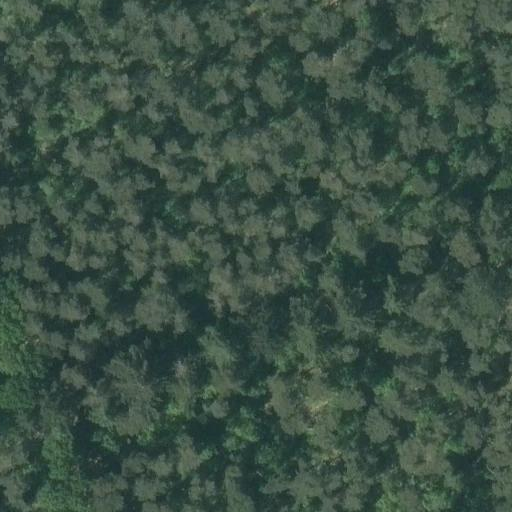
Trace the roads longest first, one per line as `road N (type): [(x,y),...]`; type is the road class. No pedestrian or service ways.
road 1 (track): [(0,424),(511,256)]
road 2 (track): [(332,0),(318,319)]
road 3 (track): [(75,511),(0,282)]
road 4 (track): [(404,291),(401,511)]
